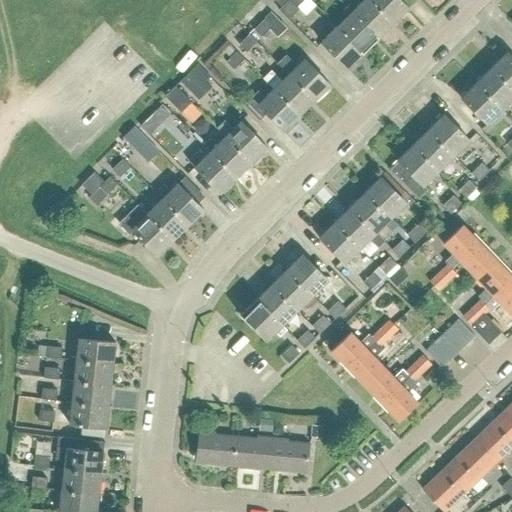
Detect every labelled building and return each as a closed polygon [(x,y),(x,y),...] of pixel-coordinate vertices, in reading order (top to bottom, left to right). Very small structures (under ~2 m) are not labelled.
[(273,0),(281,7),(279,10),(288,19),(299,8),(297,6),(303,0),(273,0)] [(368,0),(363,0),(351,12),(377,39),(392,24),(368,0)] [(368,0),(392,24),(408,8),(399,0),(368,0)] [(264,19),(253,30),(261,37),(268,29),(277,38),(287,28),(271,12),(264,19)] [(351,12),(336,27),(362,53),(377,39),(351,12)] [(336,27),(320,42),(347,69),(362,53),(336,27)] [(256,42),(249,34),(238,44),(246,52),(256,42)] [(511,57),(506,51),(490,66),(511,88),(511,57)] [(236,52),(226,62),(233,70),(244,59),(236,52)] [(277,63),(288,74),(295,81),(314,101),(330,85),(304,59),(297,66),(286,55),(277,63)] [(208,89),(201,81),(208,75),(198,64),(180,81),(191,91),(198,99),(208,89)] [(511,88),(490,66),(475,81),(501,107),(511,97),(511,88)] [(288,74),(282,80),(271,69),(263,78),(272,89),(273,89),(299,116),(314,101),(295,81),(288,74)] [(460,96),(486,123),(501,107),(475,81),(460,96)] [(193,104),(185,97),(179,91),(175,87),(166,96),(175,107),(182,114),(193,104)] [(251,97),(258,104),(257,105),(283,131),(299,116),(273,89),(272,89),(265,96),(258,90),(251,97)] [(454,155),(469,140),(443,113),(428,128),(454,155)] [(149,135),(160,124),(150,115),(140,125),(149,135)] [(240,121),(233,128),(225,119),(217,127),(224,137),(251,163),(266,148),(240,121)] [(147,139),(142,134),(134,126),(122,137),(135,150),(147,139)] [(439,169),(454,155),(428,128),(413,143),(439,169)] [(224,137),(217,144),(210,137),(202,145),(209,152),(235,178),(251,163),(224,137)] [(397,159),(398,160),(389,169),(418,198),(428,188),(424,184),(431,177),(437,183),(445,175),(439,169),(413,143),(397,159)] [(209,152),(202,159),(195,152),(186,160),(193,167),(220,194),(235,178),(209,152)] [(122,159),(112,169),(119,177),(129,167),(122,159)] [(471,173),(479,180),(489,170),(482,162),(471,173)] [(110,177),(105,182),(94,171),(81,185),(91,195),(99,187),(107,195),(117,184),(110,177)] [(379,176),(364,191),(397,225),(398,224),(390,217),(405,202),(379,176)] [(470,180),(459,190),(458,191),(465,199),(477,187),(470,180)] [(162,199),(161,199),(187,226),(203,210),(177,184),(169,191),(162,184),(155,192),(162,199)] [(364,191),(349,206),(375,232),(384,223),(391,231),(397,225),(364,191)] [(451,213),(461,203),(453,195),(443,205),(451,213)] [(161,199),(146,214),(172,240),(187,226),(161,199)] [(146,214),(137,204),(118,223),(127,232),(131,229),(157,256),(172,240),(146,214)] [(349,206),(334,221),(360,247),(368,239),(377,247),(384,241),(375,232),(349,206)] [(318,237),(344,263),(360,247),(334,221),(318,237)] [(417,224),(406,234),(414,242),(424,231),(417,224)] [(452,268),(460,261),(478,243),(461,225),(442,243),(454,254),(445,262),(447,263),(429,281),(434,285),(452,268)] [(401,239),(391,249),(398,256),(409,246),(401,239)] [(495,260),(478,243),(460,261),(477,278),(495,260)] [(301,254),(285,269),(317,300),(312,295),(327,280),(301,254)] [(389,256),(378,266),(385,273),(396,263),(389,256)] [(478,297),(480,299),(463,315),(468,321),(511,278),(511,277),(495,260),(477,278),(486,288),(478,297)] [(456,273),(452,268),(434,285),(439,290),(456,273)] [(285,269),(270,284),(296,310),(304,302),(310,308),(317,300),(285,269)] [(373,271),(362,281),(370,289),(380,279),(373,271)] [(491,310),(500,302),(510,313),(511,311),(511,278),(468,321),(472,325),(488,342),(500,331),(484,314),(489,308),(491,310)] [(270,284),(255,299),(286,330),(287,330),(282,325),(296,310),(270,284)] [(266,341),(275,331),(281,336),(286,330),(255,299),(240,314),(266,341)] [(338,300),(327,310),(335,318),(346,308),(338,300)] [(322,315),(313,325),(320,333),(330,323),(322,315)] [(330,350),(347,368),(393,323),(389,319),(372,337),(368,334),(359,343),(348,332),(330,350)] [(450,327),(466,343),(474,335),(458,319),(450,327)] [(347,368),(364,385),(382,367),(374,358),(383,348),(381,346),(399,329),(393,323),(347,368)] [(441,335),(457,351),(466,343),(450,327),(441,335)] [(307,330),(297,340),(305,348),(315,337),(307,330)] [(433,343),(449,359),(457,351),(441,335),(433,343)] [(79,338),(77,360),(114,364),(116,342),(79,338)] [(425,351),(441,367),(449,359),(433,343),(425,351)] [(38,355),(46,356),(47,345),(39,345),(38,355)] [(291,345),(282,354),(281,354),(280,355),(288,364),(289,363),(289,362),(299,353),(291,345)] [(47,346),(46,356),(61,358),(62,348),(47,346)] [(405,371),(409,375),(426,358),(422,354),(405,371)] [(399,384),(380,402),(398,420),(416,402),(407,392),(417,382),(415,380),(431,364),(426,358),(409,375),(400,385),(399,384)] [(68,380),(74,381),(111,385),(114,364),(77,360),(74,380),(68,380)] [(45,367),(44,377),(59,379),(60,368),(45,367)] [(364,385),(380,402),(399,384),(382,367),(364,385)] [(111,385),(74,381),(72,402),(109,406),(111,385)] [(43,388),(42,398),(56,400),(57,389),(43,388)] [(106,427),(109,406),(72,402),(70,423),(106,427)] [(511,402),(499,415),(511,427),(511,402)] [(55,411),(41,409),(39,420),(54,421),(55,411)] [(511,427),(499,415),(474,439),(495,461),(511,444),(511,427)] [(289,424),(273,422),(272,438),(269,468),(306,472),(309,443),(287,441),(289,424)] [(312,424),(311,436),(321,437),(322,424),(312,424)] [(196,461),(233,465),(236,436),(215,434),(215,432),(199,430),(196,461)] [(233,465),(269,468),(272,438),(257,436),(257,438),(236,436),(233,465)] [(104,451),(84,449),(85,440),(57,437),(54,458),(65,460),(65,468),(58,467),(58,468),(101,473),(104,451)] [(474,439),(448,464),(469,486),(495,461),(474,439)] [(35,455),(34,465),(49,467),(50,456),(35,455)] [(443,511),(469,486),(448,464),(422,489),(443,511)] [(57,482),(63,482),(62,490),(99,494),(101,473),(58,468),(57,482)] [(33,476),(32,486),(46,488),(47,477),(33,476)] [(96,511),(99,494),(62,490),(60,511),(59,511),(96,511)]
